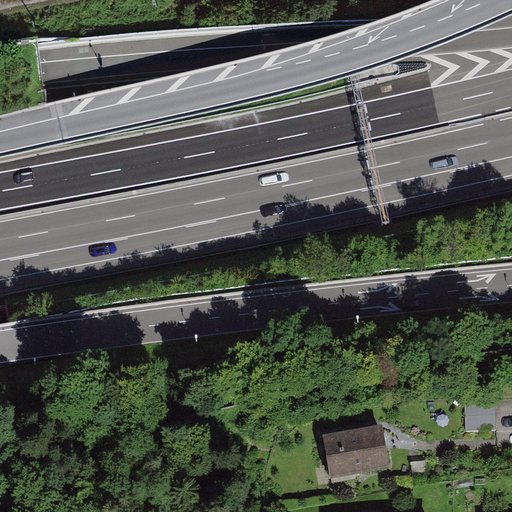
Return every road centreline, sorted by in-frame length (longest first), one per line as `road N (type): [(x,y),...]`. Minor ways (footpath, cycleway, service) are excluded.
road 1 (motorway): [(511,88),(0,194)]
road 2 (motorway): [(496,0),(327,64),(0,142)]
road 3 (motorway): [(511,37),(0,79)]
road 4 (motorway): [(0,265),(324,179)]
road 5 (motorway): [(0,242),(324,179)]
road 6 (motorway): [(0,348),(275,311)]
road 7 (motorway): [(275,311),(511,279)]
road 8 (motorway): [(275,311),(511,295)]
road 9 (motorway): [(324,179),(511,137)]
